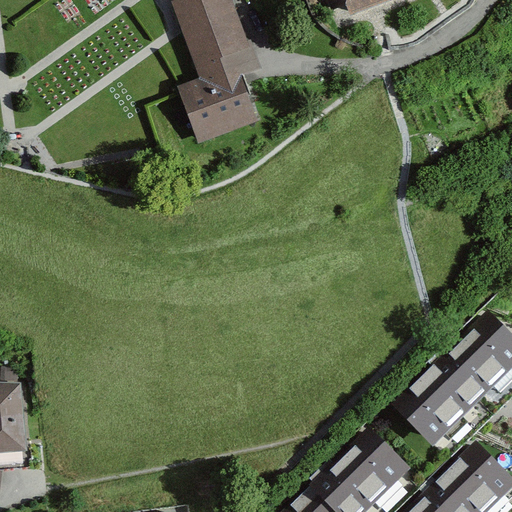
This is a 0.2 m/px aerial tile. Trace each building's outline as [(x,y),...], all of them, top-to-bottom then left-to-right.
[(182,91),(199,137),(222,129),(219,122),(250,111),(236,74),(252,68),(226,0),(186,0),(177,3),(206,82),(182,91)] [(330,0),(333,8),(347,2),(351,12),(381,0),(330,0)] [(479,390),(500,411),(511,398),(511,341),(488,318),(456,350),(449,342),(429,362),(434,367),(397,403),(431,437),(479,390)] [(0,450),(23,448),(18,386),(0,384),(0,450)] [(285,511),(354,511),(401,466),(369,434),(336,467),(329,459),(310,478),(315,483),(285,511)] [(411,511),(496,511),(511,497),(511,485),(474,446),(424,495),(426,497),(411,511)]
